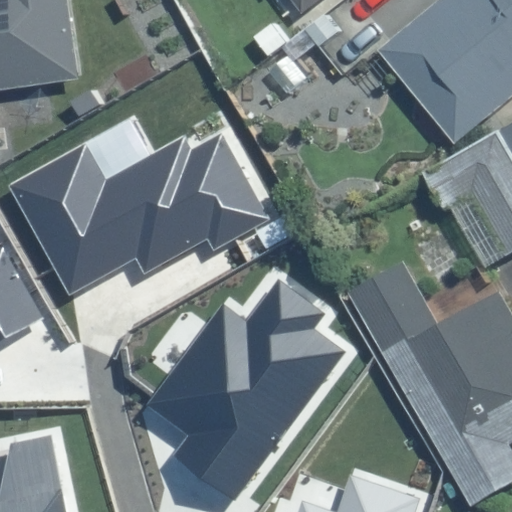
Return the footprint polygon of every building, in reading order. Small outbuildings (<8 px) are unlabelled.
[(0,0),(0,160),(4,160),(0,127),(0,90),(87,81),(77,0),(0,0)] [(294,0),(303,12),(319,0),(294,0)] [(511,0),(441,0),(383,50),(463,145),(498,116),(502,126),(511,119),(511,0)] [(511,254),(511,142),(505,131),(433,176),(489,269),(511,254)] [(356,291),(360,297),(477,502),(511,482),(511,305),(504,291),(446,325),(409,261),(356,291)] [(135,460),(136,464),(156,511),(172,511),(218,493),(171,383),(131,400),(153,452),(135,460)] [(0,511),(78,511),(64,433),(20,440),(13,459),(0,454),(0,511)]
